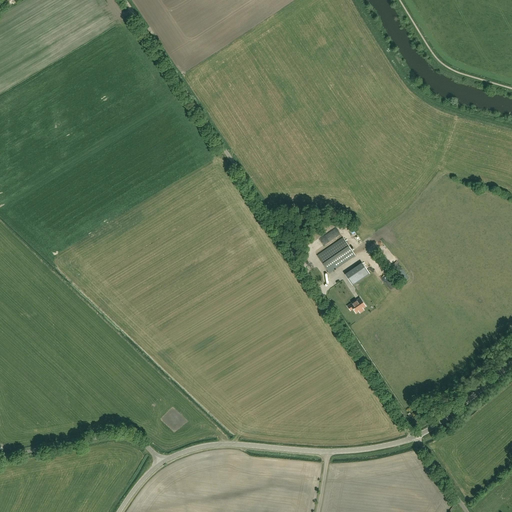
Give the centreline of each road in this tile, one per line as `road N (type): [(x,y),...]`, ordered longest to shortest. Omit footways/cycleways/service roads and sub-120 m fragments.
road 1 (unclassified): [(415,436),(128,0)]
road 2 (unclassified): [(162,461),(218,444),(330,452),(415,436)]
road 3 (track): [(511,128),(429,101),(397,68),(354,0)]
road 4 (unclassified): [(162,461),(118,435),(0,455)]
road 5 (unclassified): [(415,436),(511,363)]
